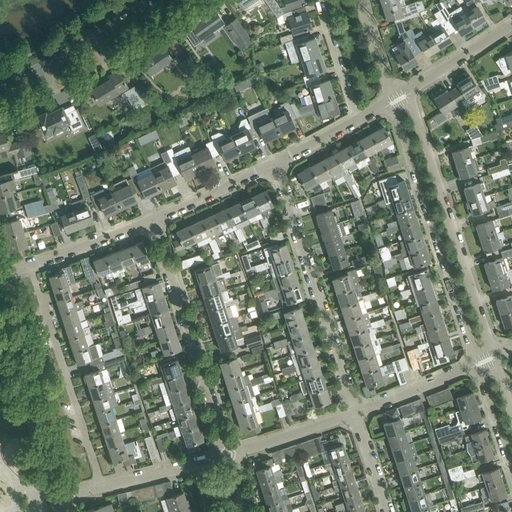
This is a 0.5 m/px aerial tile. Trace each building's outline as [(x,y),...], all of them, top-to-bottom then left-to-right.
[(263,0),(276,18),(282,14),(283,13),(274,0),(263,0)] [(405,5),(403,0),(401,0),(383,6),(387,19),(393,17),(395,23),(396,23),(401,21),(419,15),(418,12),(424,9),(421,0),(405,5)] [(465,14),(473,27),(485,20),(475,4),(480,1),(479,0),(470,0),(460,6),(465,14)] [(445,7),(439,10),(446,22),(451,18),(461,34),(473,27),(465,14),(460,6),(449,14),(445,7)] [(302,7),(291,11),(283,13),(282,14),(283,20),(288,18),(293,33),(304,30),(304,31),(307,30),(307,29),(311,28),(306,12),(304,13),(302,7)] [(185,34),(194,46),(202,40),(200,38),(212,29),(214,31),(224,24),(222,22),(223,21),(219,16),(214,8),(200,18),(199,15),(197,17),(189,23),(193,28),(185,34)] [(436,31),(431,34),(439,48),(451,41),(441,25),(446,22),(439,10),(434,14),(437,19),(430,22),(436,31)] [(225,26),(242,50),(251,43),(248,39),(249,38),(235,19),(225,26)] [(401,21),(396,23),(399,35),(397,36),(401,43),(397,45),(402,52),(396,56),(404,69),(405,69),(406,71),(412,67),(411,65),(417,62),(404,41),(409,38),(405,32),(404,32),(401,21)] [(411,28),(405,32),(409,38),(412,43),(417,39),(427,55),(439,48),(431,34),(425,38),(421,31),(415,34),(411,28)] [(279,37),(281,43),(285,42),(293,40),(291,34),(279,37)] [(293,40),(285,42),(291,64),(302,60),(320,54),(319,52),(315,53),(313,46),(317,45),(315,38),(309,40),(307,35),(293,40)] [(138,58),(144,66),(150,74),(171,58),(163,46),(149,55),(146,52),(138,58)] [(511,52),(510,53),(510,54),(498,58),(501,67),(509,64),(511,72),(511,71),(511,52)] [(320,54),(302,60),(307,76),(303,77),(305,82),(319,78),(317,73),(325,70),(323,64),(322,64),(320,57),(321,57),(320,54)] [(179,63),(188,76),(197,70),(188,57),(179,63)] [(254,65),(257,73),(264,71),(261,62),(254,65)] [(89,88),(95,97),(99,104),(116,93),(121,94),(120,100),(124,101),(127,99),(133,109),(150,98),(143,86),(137,89),(135,85),(128,89),(127,87),(127,86),(117,71),(108,77),(109,79),(99,85),(98,83),(89,88)] [(480,80),(484,87),(499,83),(496,75),(480,80)] [(458,86),(453,90),(461,101),(464,107),(482,96),(482,95),(475,84),(469,76),(457,84),(458,86)] [(319,78),(305,82),(307,88),(310,87),(312,93),(303,96),(306,105),(315,102),(334,96),(332,93),(328,95),(326,88),(330,86),(328,80),(320,82),(319,78)] [(240,83),(233,86),(236,92),(243,89),(240,83)] [(499,83),(484,87),(487,92),(500,88),(499,83)] [(447,90),(434,98),(447,118),(452,115),(454,116),(466,109),(464,107),(461,101),(453,90),(448,93),(447,90)] [(224,92),(214,97),(217,105),(218,105),(220,110),(225,107),(222,100),(227,98),(224,92)] [(306,105),(308,112),(317,109),(320,118),(339,112),(337,106),(333,107),(330,99),(334,98),(334,96),(315,102),(306,105)] [(275,115),(272,116),(280,134),(282,133),(280,130),(287,126),(289,130),(295,127),(291,120),(296,118),(290,104),(287,101),(280,104),(281,106),(274,109),(273,111),(275,115)] [(295,102),(290,104),(296,118),(301,115),(295,102)] [(201,105),(196,108),(199,114),(204,112),(201,105)] [(45,113),(37,117),(39,123),(46,136),(69,125),(72,131),(74,130),(83,126),(75,109),(65,114),(63,110),(62,108),(53,111),(53,110),(45,113)] [(275,132),(277,136),(280,134),(272,116),(268,108),(247,117),(250,123),(257,136),(261,134),(264,142),(270,139),(269,135),(275,132)] [(511,114),(499,119),(501,124),(507,122),(511,120),(511,114)] [(184,115),(176,119),(179,127),(188,123),(184,115)] [(438,115),(433,118),(437,124),(442,121),(438,115)] [(240,132),(232,135),(240,153),(243,152),(241,148),(247,145),(249,149),(255,146),(252,139),(257,136),(250,123),(248,124),(245,118),(240,121),(238,128),(240,132)] [(509,128),(507,122),(501,124),(495,126),(497,132),(509,128)] [(476,125),(466,131),(471,139),(479,136),(483,135),(476,125)] [(391,141),(384,127),(371,134),(378,146),(379,148),(383,155),(389,151),(385,144),(391,141)] [(106,151),(117,145),(109,128),(97,134),(106,151)] [(479,136),(478,136),(480,142),(497,137),(495,131),(483,135),(479,136)] [(212,140),(210,141),(217,155),(221,153),(225,160),(231,158),(229,154),(236,151),(238,154),(240,153),(232,135),(225,139),(222,134),(218,132),(210,136),(212,140)] [(0,151),(2,158),(17,153),(18,157),(30,153),(26,139),(14,142),(14,143),(10,144),(9,140),(6,141),(4,133),(0,134),(0,151)] [(371,134),(359,141),(366,155),(379,148),(378,146),(371,134)] [(143,137),(137,139),(141,147),(146,144),(143,137)] [(206,147),(192,154),(200,172),(203,171),(201,167),(208,164),(210,167),(216,165),(212,157),(217,155),(210,141),(205,144),(206,147)] [(366,155),(359,141),(347,147),(354,162),(356,166),(362,162),(360,159),(366,155)] [(129,144),(120,148),(123,153),(131,149),(129,144)] [(172,148),(166,150),(177,173),(182,171),(185,179),(191,176),(189,172),(196,169),(198,173),(200,172),(192,154),(188,146),(174,153),(172,148)] [(452,152),(456,164),(472,159),(469,152),(472,151),(470,146),(452,152)] [(354,162),(347,147),(334,154),(345,173),(347,172),(348,172),(345,167),(354,162)] [(164,161),(150,168),(161,190),(163,189),(161,185),(168,182),(170,186),(176,183),(172,176),(177,173),(166,150),(160,153),(164,161)] [(334,154),(322,161),(330,175),(333,180),(342,175),(346,181),(351,178),(348,172),(347,172),(345,173),(334,154)] [(386,166),(398,162),(396,156),(383,160),(386,166)] [(367,161),(370,167),(375,164),(372,158),(367,161)] [(475,158),(472,159),(456,164),(460,177),(483,170),(481,165),(480,164),(477,165),(475,158)] [(499,161),(500,164),(487,168),(488,174),(492,173),(508,168),(507,164),(505,158),(499,160),(499,161)] [(322,161),(310,167),(317,179),(318,183),(322,188),(324,193),(330,191),(328,186),(323,178),(330,175),(322,161)] [(80,173),(85,171),(83,167),(86,166),(85,162),(77,165),(80,173)] [(398,162),(386,166),(388,173),(400,169),(398,162)] [(375,164),(370,167),(373,173),(378,170),(375,164)] [(37,165),(30,167),(13,172),(15,179),(38,172),(37,165)] [(133,165),(127,168),(131,178),(138,192),(142,190),(145,197),(151,195),(150,191),(156,188),(158,191),(161,190),(150,168),(152,172),(138,179),(137,176),(138,175),(133,165)] [(317,179),(310,167),(298,174),(305,188),(311,185),(313,190),(316,191),(322,188),(318,183),(317,179)] [(508,168),(492,173),(493,179),(510,174),(508,168)] [(371,178),(372,177),(370,174),(364,178),(368,184),(371,178)] [(81,175),(75,177),(83,198),(89,196),(81,175)] [(392,202),(391,200),(408,194),(406,188),(404,181),(398,183),(395,175),(378,181),(384,200),(385,204),(392,202)] [(116,190),(113,191),(121,209),(124,208),(122,204),(128,201),(130,205),(136,202),(133,194),(138,192),(131,178),(126,181),(125,178),(113,184),(116,190)] [(351,178),(346,181),(349,187),(351,185),(357,196),(360,195),(351,178)] [(0,197),(11,194),(16,193),(13,179),(0,182),(0,197)] [(483,183),(463,189),(468,201),(484,196),(482,189),(484,188),(483,183)] [(52,189),(46,192),(53,209),(59,207),(52,189)] [(90,195),(91,198),(97,211),(102,209),(106,216),(112,213),(110,209),(117,206),(118,210),(121,209),(113,191),(105,194),(103,189),(90,195)] [(266,191),(253,197),(262,217),(265,216),(268,214),(266,208),(273,205),(266,191)] [(11,194),(0,197),(0,211),(20,206),(18,199),(13,200),(11,194)] [(322,194),(311,197),(313,204),(324,200),(322,194)] [(392,202),(385,204),(386,207),(389,208),(391,214),(396,213),(412,208),(410,201),(411,201),(408,194),(391,200),(392,202)] [(495,207),(493,200),(486,202),(484,196),(468,201),(464,202),(469,215),(495,207)] [(253,197),(240,202),(247,217),(255,214),(257,219),(259,218),(262,224),(268,222),(265,216),(262,217),(253,197)] [(24,204),(26,210),(43,206),(41,200),(24,204)] [(324,200),(313,204),(315,210),(327,206),(324,200)] [(354,217),(363,214),(358,200),(350,202),(354,217)] [(72,207),(74,211),(80,227),(93,222),(85,202),(72,207)] [(240,202),(227,208),(234,223),(247,217),(240,202)] [(43,206),(26,210),(27,217),(44,212),(43,206)] [(511,207),(506,209),(497,212),(499,218),(511,213),(511,207)] [(227,208),(214,214),(221,229),(224,234),(233,230),(236,236),(242,233),(239,227),(236,228),(234,223),(227,208)] [(399,224),(392,226),(394,231),(401,229),(400,226),(417,221),(415,214),(414,215),(412,208),(396,213),(399,224)] [(59,211),(63,222),(67,232),(80,227),(74,211),(67,213),(65,209),(59,211)] [(316,215),(320,228),(331,224),(335,223),(330,210),(316,215)] [(214,214),(202,220),(205,228),(211,240),(214,239),(218,237),(215,232),(221,229),(214,214)] [(25,224),(23,217),(2,224),(3,224),(6,237),(23,232),(21,225),(25,224)] [(475,226),(479,238),(496,233),(494,226),(497,225),(495,219),(475,226)] [(202,220),(189,226),(199,246),(208,241),(211,247),(217,245),(214,239),(211,240),(205,228),(202,220)] [(341,221),(335,223),(331,224),(320,228),(324,241),(337,237),(339,236),(346,234),(341,221)] [(400,226),(401,229),(404,240),(421,234),(419,228),(417,221),(400,226)] [(50,224),(51,227),(54,236),(61,234),(56,222),(50,224)] [(268,222),(262,224),(264,229),(264,230),(266,230),(269,237),(269,236),(271,242),(283,238),(281,232),(271,235),(268,229),(270,228),(268,222)] [(184,247),(183,246),(196,240),(198,246),(199,246),(189,226),(176,231),(180,239),(173,241),(177,250),(184,247)] [(45,227),(36,229),(38,237),(47,234),(45,227)] [(496,233),(479,238),(484,251),(503,245),(501,239),(504,238),(502,231),(496,233)] [(31,245),(29,238),(25,239),(23,232),(6,237),(10,250),(10,251),(31,245)] [(242,233),(236,236),(239,242),(242,241),(247,251),(260,246),(257,240),(247,244),(242,233)] [(380,233),(374,235),(377,246),(383,244),(380,233)] [(401,253),(402,258),(403,257),(409,256),(408,253),(426,248),(423,241),(421,234),(404,240),(399,241),(401,248),(400,249),(401,253)] [(337,237),(324,241),(328,255),(344,250),(339,236),(337,237)] [(142,242),(130,246),(136,262),(137,267),(150,262),(148,258),(145,248),(144,246),(142,242)] [(263,269),(269,267),(268,264),(274,263),(290,257),(285,244),(278,247),(277,244),(263,249),(267,261),(261,263),(263,269)] [(217,245),(211,247),(214,254),(216,253),(218,257),(224,254),(222,250),(219,251),(217,245)] [(378,248),(382,261),(391,259),(387,245),(378,248)] [(130,246),(118,251),(123,266),(136,262),(130,246)] [(409,256),(403,257),(407,268),(411,267),(412,271),(421,268),(420,264),(429,261),(427,255),(428,254),(426,248),(408,253),(409,256)] [(344,250),(328,255),(333,268),(348,263),(344,250)] [(118,251),(105,255),(111,271),(114,278),(119,276),(117,269),(123,266),(118,251)] [(204,261),(201,254),(195,257),(189,259),(192,265),(204,261)] [(93,260),(99,275),(105,273),(107,278),(112,276),(111,271),(105,255),(93,260)] [(269,267),(273,278),(278,276),(294,271),(290,257),(274,263),(268,264),(269,267)] [(366,263),(364,257),(351,261),(353,267),(366,263)] [(503,258),(484,264),(488,276),(510,269),(507,270),(503,258)] [(381,267),(379,261),(371,264),(376,279),(382,278),(381,267)] [(197,277),(199,284),(216,279),(215,276),(221,274),(223,279),(230,277),(229,274),(228,271),(222,274),(218,262),(195,270),(195,271),(195,270),(197,277)] [(249,263),(244,265),(246,271),(255,268),(254,265),(250,267),(249,263)] [(84,266),(87,278),(94,276),(90,264),(84,266)] [(57,270),(58,274),(49,277),(53,289),(68,284),(68,285),(75,282),(69,266),(57,270)] [(333,279),(337,293),(355,287),(360,285),(355,269),(347,272),(347,274),(333,279)] [(510,269),(488,276),(492,289),(511,282),(511,274),(511,275),(511,272),(510,269)] [(241,270),(229,274),(230,277),(239,274),(240,277),(237,278),(234,279),(235,283),(245,280),(241,270)] [(298,284),(294,271),(278,276),(273,278),(276,288),(270,290),(271,296),(278,294),(277,291),(298,284)] [(427,271),(405,278),(407,286),(412,284),(413,287),(406,290),(408,295),(415,292),(414,290),(431,284),(429,277),(428,277),(426,271),(427,271)] [(154,273),(141,277),(143,283),(156,279),(154,273)] [(216,279),(199,284),(201,290),(204,297),(226,290),(223,279),(221,274),(215,276),(216,279)] [(140,280),(130,283),(132,288),(141,285),(140,280)] [(138,300),(134,301),(136,307),(137,307),(142,305),(141,302),(163,295),(158,282),(135,290),(138,300)] [(118,288),(119,292),(132,288),(130,283),(125,285),(125,286),(118,288)] [(68,284),(53,289),(57,302),(72,297),(68,285),(68,284)] [(303,298),(298,284),(277,291),(278,294),(271,296),(272,298),(276,300),(285,297),(287,303),(303,298)] [(414,290),(415,292),(416,296),(412,297),(415,305),(418,303),(435,298),(432,291),(433,291),(431,284),(414,290)] [(106,297),(113,294),(110,287),(104,290),(106,297)] [(355,287),(337,293),(341,306),(357,301),(362,299),(361,296),(360,292),(357,293),(355,287)] [(101,288),(96,289),(99,298),(104,296),(101,288)] [(226,290),(204,297),(206,304),(205,304),(208,311),(224,306),(224,303),(230,301),(232,306),(239,303),(237,298),(232,300),(231,297),(228,297),(226,290)] [(167,309),(163,295),(141,302),(142,305),(137,307),(136,307),(133,308),(135,312),(149,307),(151,314),(145,316),(167,309)] [(265,298),(264,295),(254,298),(255,303),(263,301),(262,299),(265,298)] [(511,295),(496,301),(500,313),(511,309),(511,295)] [(115,296),(110,298),(114,311),(119,309),(115,296)] [(72,297),(57,302),(61,314),(76,309),(83,307),(81,301),(74,303),(72,297)] [(422,314),(415,316),(417,321),(423,319),(423,317),(440,311),(437,304),(437,305),(435,298),(418,303),(422,314)] [(263,301),(255,303),(259,315),(269,312),(266,300),(263,301)] [(136,307),(134,301),(127,303),(129,309),(133,308),(136,307)] [(224,306),(208,311),(210,317),(212,324),(235,316),(233,317),(230,306),(232,306),(230,301),(224,303),(224,306)] [(357,301),(341,306),(346,319),(361,314),(357,301)] [(284,313),(288,326),(304,321),(299,308),(284,313)] [(406,316),(403,308),(393,311),(396,319),(406,316)] [(76,309),(61,314),(65,326),(80,321),(76,309)] [(119,309),(114,311),(118,324),(124,322),(120,309),(119,309)] [(167,309),(145,316),(147,322),(153,320),(156,327),(171,322),(167,309)] [(511,309),(500,313),(504,326),(511,323),(511,309)] [(442,318),(440,311),(423,317),(423,319),(425,323),(419,325),(421,332),(427,330),(443,325),(441,318),(442,318)] [(279,318),(277,312),(271,314),(272,320),(279,318)] [(361,314),(346,319),(350,332),(365,328),(371,326),(370,323),(369,320),(363,321),(361,314)] [(235,316),(212,324),(214,330),(216,337),(233,332),(232,329),(239,327),(235,316)] [(384,318),(376,320),(378,326),(384,324),(384,322),(392,319),(392,318),(385,321),(384,318)] [(106,321),(104,322),(106,327),(114,324),(112,319),(106,321)] [(370,323),(371,326),(372,329),(378,326),(376,320),(370,323)] [(88,326),(82,328),(80,321),(65,326),(68,339),(90,332),(88,326)] [(286,338),(279,340),(281,346),(288,344),(287,341),(308,334),(304,321),(288,326),(292,339),(287,341),(286,338)] [(171,322),(156,327),(160,341),(176,336),(171,322)] [(431,341),(423,343),(425,348),(432,346),(431,343),(448,338),(446,331),(445,331),(443,325),(427,330),(431,341)] [(125,327),(118,329),(120,338),(127,336),(125,327)] [(233,332),(216,337),(218,344),(219,344),(221,350),(220,350),(230,347),(237,345),(235,339),(243,336),(242,332),(240,332),(239,327),(232,329),(233,332)] [(365,328),(350,332),(354,346),(373,340),(373,339),(375,338),(374,333),(368,335),(365,328)] [(90,332),(68,339),(72,351),(88,346),(84,334),(90,332)] [(245,339),(247,347),(262,343),(260,334),(245,339)] [(308,334),(287,341),(288,344),(291,355),(312,348),(308,334)] [(122,339),(125,349),(132,346),(128,336),(122,339)] [(176,336),(160,341),(164,354),(180,349),(176,336)] [(432,346),(429,347),(435,365),(448,360),(448,359),(446,353),(453,351),(452,351),(450,345),(450,344),(448,338),(431,343),(432,346)] [(281,346),(279,340),(273,342),(275,348),(281,346)] [(373,340),(354,346),(358,359),(374,354),(379,352),(380,352),(378,349),(379,349),(377,345),(375,346),(373,340)] [(391,345),(385,347),(387,353),(393,351),(393,350),(392,348),(396,347),(401,345),(400,342),(391,345)] [(88,346),(72,351),(77,364),(101,356),(103,361),(123,354),(120,346),(112,349),(113,351),(101,355),(99,355),(95,344),(88,347),(88,346)] [(264,351),(262,344),(250,348),(252,355),(264,351)] [(385,347),(379,349),(378,349),(380,352),(379,352),(380,355),(387,353),(385,347)] [(294,365),(288,367),(290,373),(296,371),(295,368),(317,361),(312,348),(291,355),(294,365)] [(406,351),(410,361),(413,370),(419,368),(412,349),(406,351)] [(157,350),(150,352),(152,358),(159,356),(157,350)] [(374,354),(358,359),(363,372),(378,367),(374,354)] [(164,376),(157,378),(159,383),(166,381),(165,379),(181,373),(179,366),(178,367),(176,360),(177,360),(177,359),(175,360),(174,357),(174,356),(165,359),(156,362),(158,366),(161,365),(164,376)] [(126,363),(124,357),(104,363),(106,369),(126,363)] [(404,357),(398,359),(402,372),(408,369),(404,357)] [(220,363),(225,376),(240,371),(236,358),(220,363)] [(382,381),(381,376),(395,371),(396,374),(402,372),(398,359),(391,361),(392,363),(378,367),(363,372),(367,386),(382,381)] [(296,371),(297,374),(303,372),(305,379),(321,374),(317,361),(295,368),(296,371)] [(84,375),(88,387),(110,380),(108,375),(102,377),(99,370),(84,375)] [(240,371),(225,376),(229,390),(250,383),(249,380),(247,374),(242,376),(240,371)] [(159,383),(157,378),(150,380),(152,385),(159,383),(162,394),(185,387),(183,380),(181,373),(165,379),(166,381),(159,383)] [(302,392),(296,393),(298,399),(305,397),(304,394),(310,392),(310,393),(325,388),(321,374),(305,379),(299,381),(302,392)] [(262,376),(256,378),(258,385),(264,383),(264,381),(263,379),(262,376)] [(250,383),(229,390),(233,403),(255,396),(253,391),(251,387),(258,385),(256,378),(249,380),(250,383)] [(110,380),(88,387),(92,400),(113,393),(114,393),(110,380)] [(185,387),(162,394),(165,405),(166,405),(168,410),(169,409),(174,408),(174,405),(190,400),(188,393),(187,393),(185,387)] [(448,387),(442,390),(447,401),(453,399),(448,387)] [(325,388),(310,393),(314,406),(330,401),(325,388)] [(453,394),(454,398),(456,397),(461,410),(477,405),(472,392),(467,394),(465,388),(454,391),(453,394)] [(442,390),(437,392),(441,403),(447,401),(442,390)] [(437,392),(431,394),(436,405),(441,403),(437,392)] [(113,393),(92,400),(96,412),(110,408),(111,407),(117,405),(113,393)] [(431,394),(426,396),(430,408),(436,405),(431,394)] [(253,411),(258,409),(259,409),(258,406),(255,396),(233,403),(238,416),(253,411)] [(420,398),(415,400),(419,412),(421,411),(425,410),(420,398)] [(174,408),(169,409),(172,420),(178,418),(178,419),(194,414),(192,407),(192,406),(190,400),(174,405),(174,408)] [(415,400),(409,403),(414,414),(419,412),(415,400)] [(289,401),(282,403),(286,416),(292,413),(289,401)] [(270,402),(264,404),(266,410),(272,408),(270,402)] [(275,405),(279,418),(286,416),(282,403),(275,405)] [(409,403),(404,405),(409,416),(414,414),(409,403)] [(264,404),(258,406),(259,409),(258,409),(259,412),(266,410),(264,404)] [(154,411),(147,413),(147,416),(161,412),(168,410),(166,405),(165,405),(159,407),(160,409),(154,411)] [(404,405),(399,407),(403,418),(409,416),(404,405)] [(434,429),(437,438),(460,430),(459,424),(465,423),(481,417),(477,405),(461,410),(455,411),(458,420),(456,425),(449,427),(448,424),(434,429)] [(111,407),(110,408),(96,412),(100,424),(115,419),(111,407)] [(404,431),(400,418),(399,418),(396,409),(385,413),(388,422),(383,423),(388,436),(404,431)] [(425,410),(421,411),(425,424),(429,423),(425,410)] [(253,411),(238,416),(242,430),(250,427),(252,433),(260,431),(253,411)] [(180,425),(173,427),(175,431),(176,436),(183,434),(182,432),(199,426),(196,420),(194,414),(178,419),(180,425)] [(115,419),(100,424),(104,437),(119,432),(115,419)] [(429,423),(425,424),(429,437),(433,435),(429,423)] [(182,432),(183,434),(183,436),(187,445),(189,445),(191,451),(189,451),(189,452),(200,448),(199,448),(197,442),(203,440),(203,439),(202,440),(200,433),(201,433),(199,426),(182,432)] [(464,436),(466,440),(466,450),(489,442),(485,429),(475,432),(464,436)] [(460,430),(437,438),(439,444),(462,437),(460,430)] [(404,431),(388,436),(392,449),(408,444),(404,431)] [(119,432),(104,437),(108,449),(123,444),(119,432)] [(433,435),(429,437),(433,449),(437,448),(433,435)] [(144,438),(146,443),(151,461),(158,459),(155,449),(150,436),(144,438)] [(319,436),(312,439),(317,453),(324,451),(321,443),(319,436)] [(323,464),(324,464),(347,457),(343,445),(341,446),(339,437),(321,443),(324,451),(328,450),(331,459),(332,461),(323,464)] [(161,438),(155,440),(159,452),(165,450),(162,438),(161,438)] [(312,439),(306,441),(311,455),(317,453),(312,439)] [(131,442),(123,444),(108,449),(113,462),(119,460),(119,461),(122,460),(123,465),(135,461),(133,456),(137,455),(133,441),(131,442)] [(306,441),(300,443),(305,457),(311,455),(306,441)] [(413,442),(408,444),(392,449),(396,461),(412,456),(417,455),(413,442)] [(480,460),(493,456),(489,442),(466,450),(470,456),(471,455),(473,462),(480,459),(480,460)] [(300,443),(294,445),(299,458),(305,457),(300,443)] [(294,445),(289,447),(293,460),(299,458),(294,445)] [(289,447),(283,449),(287,461),(293,460),(289,447)] [(437,448),(433,449),(437,462),(441,460),(437,448)] [(283,449),(277,451),(281,463),(287,461),(283,449)] [(277,451),(271,453),(275,465),(281,463),(277,451)] [(412,456),(396,461),(400,474),(416,469),(412,456)] [(347,457),(324,464),(325,470),(328,469),(330,474),(335,472),(335,473),(351,468),(347,457)] [(271,466),(273,466),(271,459),(261,462),(263,468),(255,471),(259,482),(280,476),(282,475),(281,469),(273,472),(271,466)] [(441,460),(437,462),(441,474),(445,473),(441,460)] [(448,469),(450,476),(464,472),(461,465),(448,469)] [(331,481),(333,486),(354,479),(351,468),(335,473),(337,479),(331,481)] [(488,471),(478,474),(480,480),(483,479),(485,486),(502,481),(497,468),(488,471)] [(416,469),(400,474),(404,487),(420,481),(416,469)] [(464,472),(450,476),(452,482),(475,475),(473,469),(464,472)] [(445,473),(441,474),(445,487),(450,486),(445,473)] [(280,476),(259,482),(263,494),(278,489),(276,482),(281,481),(280,476)] [(354,479),(333,486),(335,492),(341,490),(343,496),(358,491),(354,479)] [(170,481),(154,485),(157,497),(164,495),(165,499),(167,499),(171,511),(189,506),(187,499),(185,500),(183,492),(175,495),(170,481)] [(420,481),(404,487),(408,499),(424,494),(424,493),(420,481)] [(502,481),(485,486),(480,488),(482,495),(481,495),(483,504),(493,501),(492,499),(506,494),(502,481)] [(154,485),(146,487),(150,499),(157,497),(154,485)] [(450,486),(445,487),(449,500),(454,498),(450,486)] [(146,487),(139,488),(142,500),(150,499),(146,487)] [(139,488),(131,491),(134,502),(142,500),(139,488)] [(278,489),(263,494),(267,505),(288,498),(281,499),(278,489)] [(134,503),(134,502),(131,491),(117,494),(120,507),(134,503)] [(308,491),(304,493),(306,499),(304,505),(306,504),(306,505),(312,503),(308,491)] [(336,511),(339,509),(362,502),(358,491),(343,496),(344,501),(334,505),(336,511)] [(424,494),(408,499),(412,511),(428,506),(432,505),(428,492),(424,493),(424,494)] [(288,498),(267,505),(268,511),(284,511),(292,509),(289,498),(288,498)] [(507,501),(495,504),(497,511),(509,507),(507,501)] [(364,511),(362,502),(339,509),(340,511),(364,511)] [(315,511),(312,503),(306,505),(308,509),(309,509),(310,511),(315,511)] [(469,511),(477,510),(475,503),(460,508),(461,511),(469,511)]
